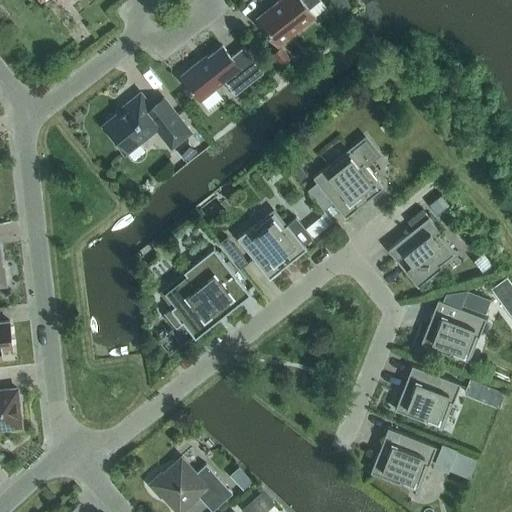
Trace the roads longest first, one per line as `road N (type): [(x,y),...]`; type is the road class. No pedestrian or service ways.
road 1 (residential): [(64,452),(115,438),(349,252)]
road 2 (residential): [(64,452),(23,123)]
road 3 (residential): [(349,252),(395,313),(346,440)]
road 4 (residential): [(23,123),(142,35)]
